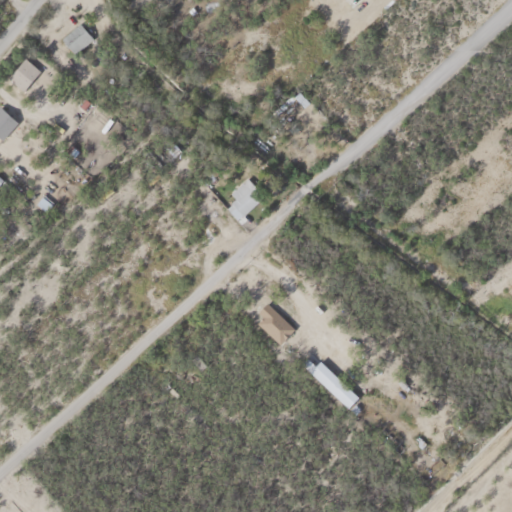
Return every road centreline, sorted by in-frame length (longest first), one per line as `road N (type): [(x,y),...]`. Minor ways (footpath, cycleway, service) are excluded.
road 1 (residential): [(0,471),(511,9)]
road 2 (residential): [(0,265),(112,166)]
